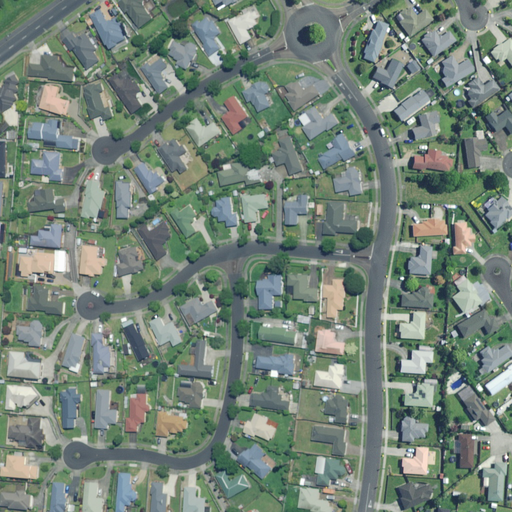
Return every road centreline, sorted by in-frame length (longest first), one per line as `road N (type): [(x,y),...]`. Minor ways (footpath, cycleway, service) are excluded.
road 1 (residential): [(231,251),(234,372),(213,448),(186,463),(76,455)]
road 2 (residential): [(366,511),(379,259)]
road 3 (residential): [(379,259),(389,203),(381,146),(322,50)]
road 4 (residential): [(106,150),(212,81),(296,42)]
road 5 (residential): [(231,251),(198,262),(150,299),(89,305)]
road 6 (residential): [(379,259),(270,247),(231,251)]
